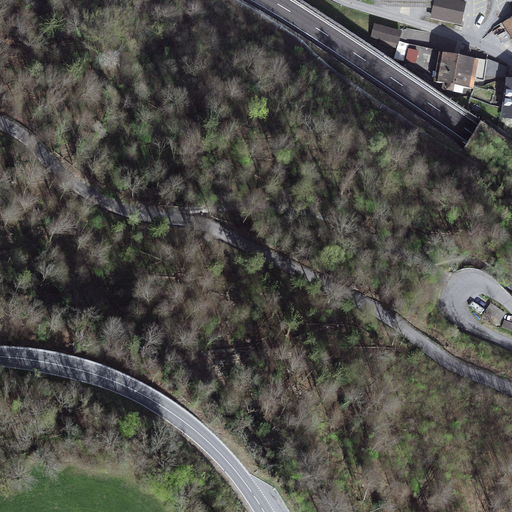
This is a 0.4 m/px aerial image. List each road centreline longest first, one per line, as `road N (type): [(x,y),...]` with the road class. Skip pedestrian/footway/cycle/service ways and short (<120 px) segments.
road 1 (tertiary): [(0,123),(71,182),(115,206),(208,224),(511,388)]
road 2 (primary): [(262,511),(215,448),(156,402),(80,370),(0,357)]
road 3 (motorway): [(511,159),(271,0)]
road 4 (residential): [(511,61),(340,0)]
road 5 (tertiary): [(511,343),(467,324),(457,301),(474,285),(511,306)]
